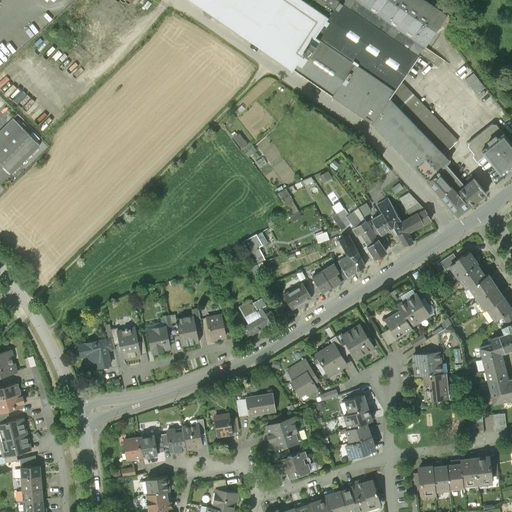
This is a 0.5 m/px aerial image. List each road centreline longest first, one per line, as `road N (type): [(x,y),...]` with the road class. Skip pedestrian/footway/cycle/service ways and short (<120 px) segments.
road 1 (tertiary): [(78,415),(238,365),(454,232)]
road 2 (track): [(0,334),(270,66)]
road 3 (unclassified): [(454,232),(366,131),(174,0)]
road 4 (unclassified): [(78,415),(47,339),(0,271)]
road 5 (residential): [(254,499),(387,457)]
